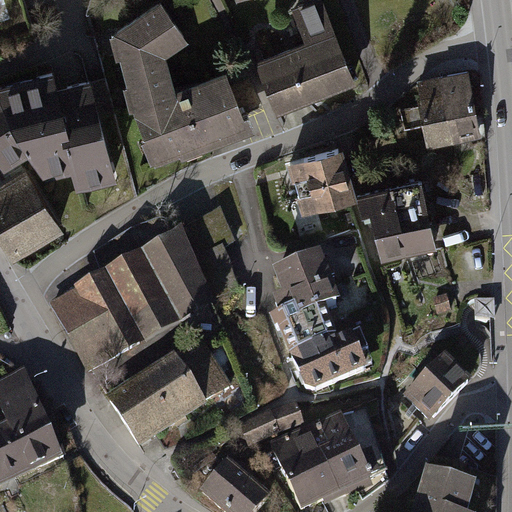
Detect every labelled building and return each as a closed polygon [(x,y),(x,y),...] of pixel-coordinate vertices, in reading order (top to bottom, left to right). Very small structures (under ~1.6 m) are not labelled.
[(160,0),(154,0),(105,31),(148,157),(249,123),(229,66),(177,81),(168,49),(186,34),(160,0)] [(299,41),(260,57),(282,113),(359,83),(325,0),(311,0),(287,10),(299,41)] [(88,64),(0,84),(0,127),(2,136),(23,132),(32,173),(108,156),(88,64)] [(477,82),(424,88),(430,146),(483,140),(477,82)] [(337,146),(286,161),(301,213),(353,198),(337,146)] [(27,166),(0,181),(0,219),(19,255),(63,231),(27,166)] [(424,183),(366,194),(379,255),(436,244),(424,183)] [(194,227),(53,301),(89,368),(229,294),(194,227)] [(314,257),(263,277),(308,393),(373,368),(357,327),(329,338),(319,314),(334,309),(314,257)] [(199,347),(113,401),(140,444),(226,390),(199,347)] [(444,360),(403,399),(426,424),(467,385),(444,360)] [(0,395),(4,405),(0,406),(0,482),(60,460),(27,373),(0,382),(0,395)] [(274,447),(299,509),(372,479),(346,417),(274,447)] [(224,462),(200,487),(226,511),(257,511),(267,502),(224,462)] [(467,511),(475,487),(426,473),(414,511),(467,511)]
